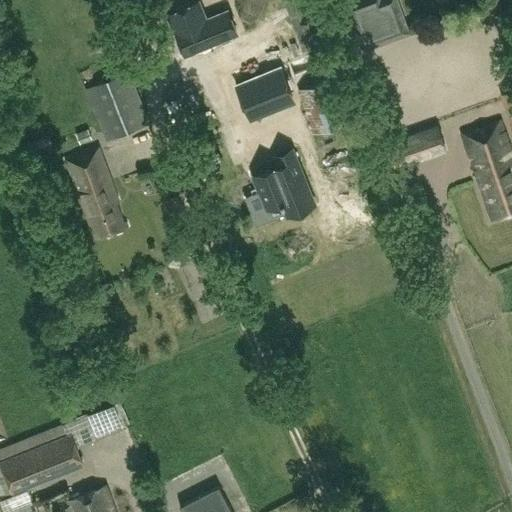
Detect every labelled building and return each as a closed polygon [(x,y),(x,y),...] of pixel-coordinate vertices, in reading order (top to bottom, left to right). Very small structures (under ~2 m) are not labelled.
[(307,0),(282,0),(301,52),(323,43),(307,0)] [(359,0),(347,4),(363,47),(408,31),(396,0),(359,0)] [(183,49),(185,54),(237,32),(228,10),(205,19),(198,1),(191,4),(168,13),(183,49)] [(286,96),(274,66),(230,84),(242,114),(286,96)] [(128,72),(87,88),(107,139),(148,123),(128,72)] [(509,121),(511,119),(511,89),(500,94),(509,121)] [(242,133),(251,159),(301,141),(291,115),(242,133)] [(511,157),(500,121),(462,134),(492,220),(511,213),(511,157)] [(320,152),(343,143),(334,122),(312,131),(320,152)] [(446,149),(438,126),(398,139),(406,163),(446,149)] [(87,129),(75,133),(79,145),(92,140),(87,129)] [(97,148),(66,160),(96,239),(128,227),(97,148)] [(287,214),(314,203),(292,148),(275,155),(279,164),(253,175),(266,207),(282,201),(287,214)] [(62,424),(21,441),(0,449),(0,461),(0,462),(13,493),(83,465),(71,434),(67,435),(62,424)] [(231,511),(218,485),(180,506),(182,511),(231,511)] [(72,511),(114,511),(106,486),(68,501),(72,511)] [(33,511),(30,503),(9,511),(33,511)]
